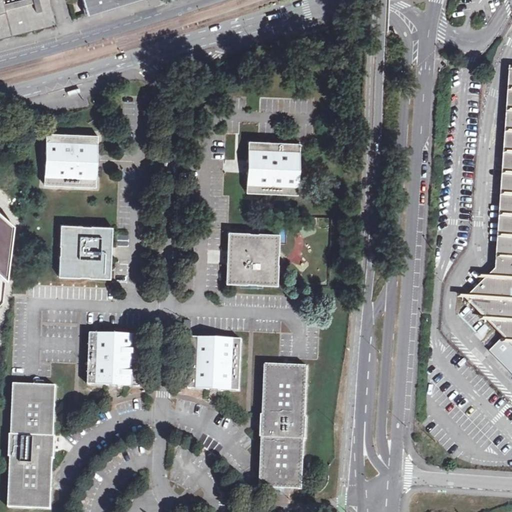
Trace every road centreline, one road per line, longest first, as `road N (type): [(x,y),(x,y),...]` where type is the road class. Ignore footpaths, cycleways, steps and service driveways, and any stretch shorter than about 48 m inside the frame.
road 1 (residential): [(172,99),(161,485),(179,502),(308,508)]
road 2 (unclassified): [(397,467),(430,26)]
road 3 (unclassified): [(383,0),(368,317)]
road 4 (unclassified): [(387,0),(411,44),(393,287)]
road 5 (secondary): [(204,0),(0,61)]
road 6 (unclassified): [(393,287),(382,436),(397,467)]
road 7 (unclassified): [(368,329),(363,496)]
road 8 (unclassified): [(368,329),(370,443),(396,479)]
road 9 (secondary): [(99,67),(219,34)]
road 10 (secondary): [(219,34),(338,0)]
